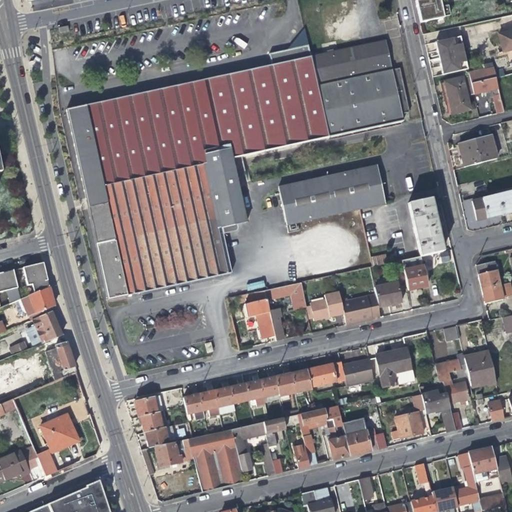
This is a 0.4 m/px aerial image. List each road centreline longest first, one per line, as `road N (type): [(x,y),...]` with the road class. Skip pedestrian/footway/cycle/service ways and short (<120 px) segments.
road 1 (residential): [(106,394),(457,312),(470,299),(458,250)]
road 2 (residential): [(162,511),(511,427)]
road 3 (residential): [(60,239),(10,25)]
road 4 (residential): [(0,29),(52,240)]
road 5 (residential): [(52,240),(100,397)]
road 6 (residential): [(106,394),(60,239)]
road 7 (residential): [(403,0),(431,135)]
road 8 (residential): [(0,511),(117,460)]
road 9 (residential): [(130,0),(10,25)]
